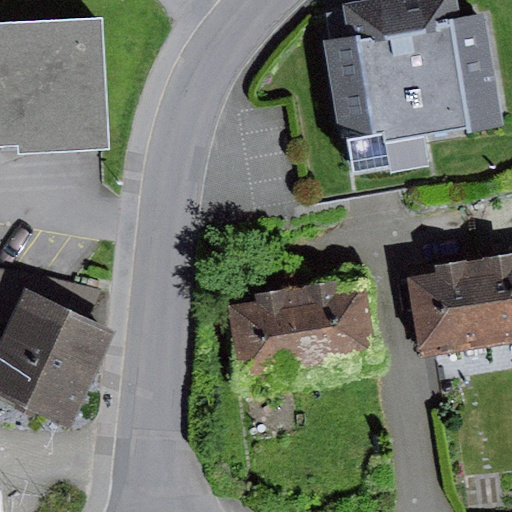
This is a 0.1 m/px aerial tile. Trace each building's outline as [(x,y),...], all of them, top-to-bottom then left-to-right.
[(377,0),(320,9),(341,145),(349,143),(385,138),(387,148),(424,142),(503,130),(485,17),(463,20),(460,0),(377,0)] [(0,151),(19,151),(19,159),(108,155),(102,23),(0,28),(0,151)] [(385,138),(349,143),(356,184),(429,173),(424,142),(387,148),(385,138)] [(436,278),(408,282),(420,361),(511,347),(511,258),(435,270),(436,278)] [(0,327),(13,329),(27,297),(84,323),(106,293),(38,274),(0,270),(0,327)] [(257,306),(231,310),(241,387),(377,368),(366,288),(340,292),(339,286),(255,298),(257,306)] [(13,329),(0,355),(0,395),(70,428),(112,336),(84,323),(27,297),(13,329)]
